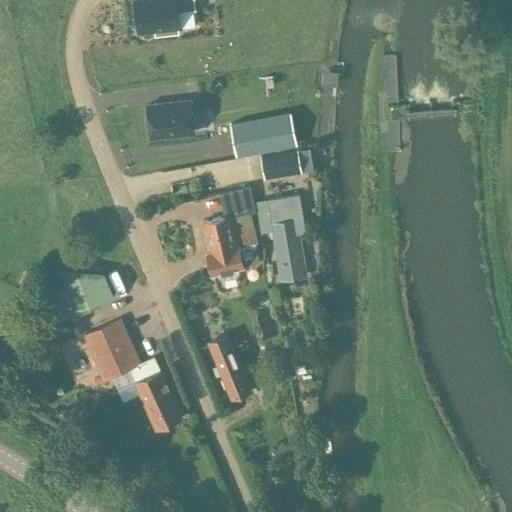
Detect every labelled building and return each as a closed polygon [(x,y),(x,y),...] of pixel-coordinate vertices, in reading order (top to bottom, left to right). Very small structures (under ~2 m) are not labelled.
[(178,32),(175,12),(195,10),(194,0),(134,0),(139,32),(153,30),(154,34),(178,32)] [(190,100),(147,105),(151,138),(194,133),(190,100)] [(290,112),(231,123),(237,155),(296,144),(290,112)] [(309,147),(289,149),(293,189),(313,187),(309,147)] [(198,219),(224,213),(219,191),(193,197),(198,219)] [(281,278),(306,274),(299,233),(306,231),(299,193),(268,199),(281,278)] [(201,221),(209,253),(207,254),(212,274),(219,272),(220,276),(224,278),(235,276),(238,272),(237,268),(243,266),(238,245),(257,240),(250,210),(201,221)] [(64,269),(64,271),(67,286),(78,311),(115,296),(104,272),(103,272),(67,269),(64,269)] [(156,427),(181,416),(154,355),(140,362),(120,317),(83,334),(103,378),(128,367),(156,427)] [(208,342),(231,398),(250,390),(227,334),(208,342)]
